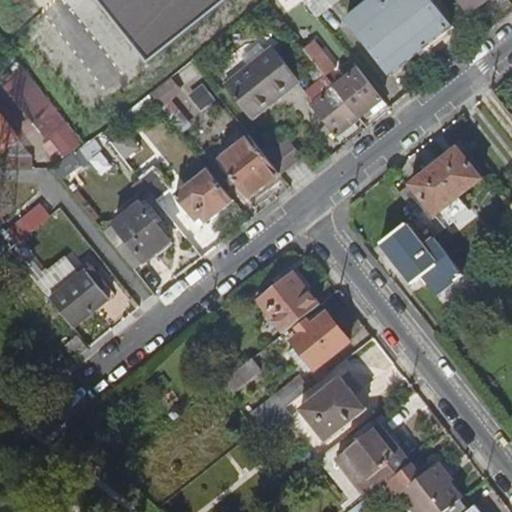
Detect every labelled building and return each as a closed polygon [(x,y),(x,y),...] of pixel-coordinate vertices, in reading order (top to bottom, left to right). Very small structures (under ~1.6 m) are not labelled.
[(97,0),(148,63),(228,0),(97,0)] [(305,0),(318,13),(332,0),(305,0)] [(358,39),(406,0),(386,0),(350,29),(358,39)] [(452,27),(429,0),(406,0),(358,39),(389,78),(452,27)] [(456,0),(469,16),(488,0),(456,0)] [(316,37),(304,47),(315,61),(324,74),(337,64),(316,37)] [(271,47),(225,86),(253,120),(298,81),(271,47)] [(324,74),(315,61),(305,68),(315,81),(324,74)] [(383,101),(353,63),(345,69),(350,76),(335,87),(359,118),(383,101)] [(191,92),(200,106),(214,97),(205,83),(191,92)] [(359,118),(335,87),(315,102),(312,99),(307,103),(336,137),(359,118)] [(151,95),(130,111),(138,121),(158,105),(151,95)] [(0,113),(0,152),(19,138),(0,113)] [(60,145),(70,158),(83,147),(68,127),(54,139),(60,145)] [(262,152),(280,175),(302,157),(285,135),(262,152)] [(127,163),(141,153),(128,136),(114,147),(127,163)] [(250,199),(280,175),(262,152),(250,137),(219,160),(250,199)] [(62,166),(71,159),(70,158),(60,145),(51,152),(62,166)] [(455,150),(409,187),(428,211),(434,219),(480,181),(455,150)] [(154,168),(140,179),(157,200),(171,189),(154,168)] [(206,222),(234,201),(209,169),(175,196),(196,221),(201,216),(206,222)] [(409,187),(398,195),(417,219),(428,211),(409,187)] [(107,236),(135,271),(171,242),(149,215),(124,236),(117,228),(107,236)] [(439,296),(463,277),(417,219),(406,227),(404,226),(380,245),(414,286),(424,278),(439,296)] [(20,232),(10,239),(16,248),(26,241),(20,232)] [(51,301),(74,329),(110,300),(100,288),(105,284),(94,268),(51,301)] [(283,336),(320,308),(294,274),(258,302),(283,336)] [(307,323),(290,336),(294,341),(292,343),(314,373),(350,346),(327,316),(311,328),(307,323)] [(236,374),(252,362),(264,352),(249,332),(221,353),(236,374)] [(236,374),(223,384),(232,396),(260,373),(252,362),(236,374)] [(253,417),(263,429),(309,392),(300,378),(253,417)] [(340,379),(301,411),(326,443),(366,412),(340,379)] [(384,486),(410,464),(380,426),(338,459),(369,498),(375,492),(384,486)] [(417,511),(445,511),(459,501),(434,469),(421,478),(410,464),(384,486),(394,499),(403,493),(417,511)] [(375,492),(369,498),(351,511),(363,511),(380,499),(375,492)] [(445,511),(477,511),(473,507),(468,511),(459,501),(445,511)]
